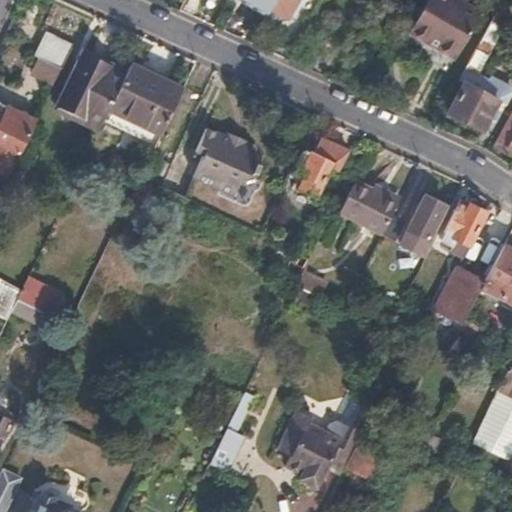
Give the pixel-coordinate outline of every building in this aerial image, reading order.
[(264,19),(275,0),(227,0),(228,0),(264,19)] [(287,20),(297,0),(275,0),(264,19),(263,22),(276,28),(279,22),(281,17),(287,20)] [(452,64),(479,13),(455,0),(426,0),(409,33),(423,42),(417,55),(448,72),(452,64)] [(484,132),(499,103),(497,101),(500,96),(494,93),(491,98),(484,94),(487,87),(474,80),(511,8),(511,5),(501,1),(458,81),(463,84),(448,113),(484,132)] [(64,66),(75,43),(46,29),(35,52),(40,55),(64,66)] [(58,78),(64,66),(40,55),(35,67),(58,78)] [(108,110),(124,75),(83,55),(56,111),(73,119),(71,123),(95,135),(102,122),(108,110)] [(153,146),(159,134),(179,90),(129,67),(124,75),(108,110),(102,122),(153,146)] [(9,174),(21,150),(37,118),(4,101),(0,108),(0,173),(7,177),(9,174)] [(511,117),(496,147),(511,156),(511,117)] [(254,174),(257,166),(257,164),(256,162),(257,158),(254,154),(250,151),(252,146),(224,132),(223,137),(204,129),(193,151),(203,156),(193,179),(201,182),(231,197),(240,181),(248,177),(250,173),(254,174)] [(316,196),(329,168),(339,172),(348,154),(322,141),(310,135),(290,174),(302,180),(298,188),(316,196)] [(377,182),(374,188),(358,180),(342,214),(383,234),(402,194),(377,182)] [(430,238),(445,207),(426,198),(402,246),(427,258),(435,241),(430,238)] [(466,250),(485,212),(460,199),(442,239),(466,250)] [(275,241),(284,224),(270,217),(261,233),(275,241)] [(511,305),(511,252),(503,248),(486,280),(481,290),(511,305)] [(481,290),(486,280),(461,267),(456,275),(439,310),(465,322),(474,304),(481,290)] [(55,304),(58,294),(26,278),(20,289),(16,299),(67,325),(74,313),(55,304)] [(0,316),(5,319),(16,299),(20,289),(4,281),(0,288),(0,316)] [(484,332),(494,314),(474,304),(465,322),(484,332)] [(471,358),(484,332),(465,322),(461,330),(471,335),(463,353),(471,358)] [(511,366),(509,365),(498,389),(472,443),(509,461),(511,454),(511,366)] [(239,433),(254,400),(244,394),(228,427),(239,433)] [(362,438),(381,403),(364,395),(345,431),(362,438)] [(317,417),(298,408),(295,416),(314,425),(317,417)] [(362,440),(362,438),(345,431),(343,435),(337,435),(314,425),(295,416),(278,450),(291,457),(287,468),(301,475),(299,481),(316,490),(328,467),(343,474),(347,466),(362,440)] [(208,464),(226,473),(245,437),(227,428),(208,464)] [(362,440),(347,466),(401,493),(415,465),(362,440)] [(0,511),(4,511),(21,479),(4,470),(0,477),(0,511)] [(74,511),(75,511),(37,492),(27,511),(74,511)]
